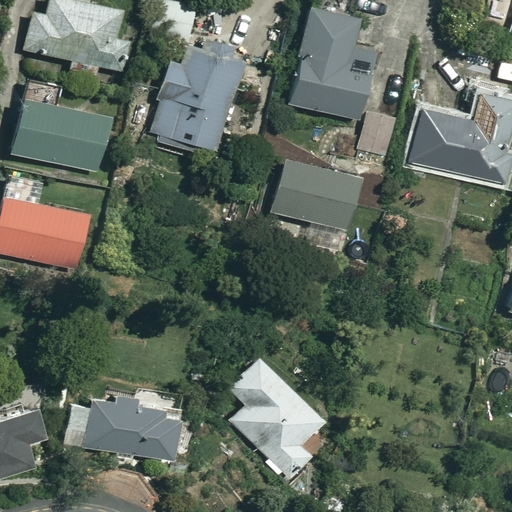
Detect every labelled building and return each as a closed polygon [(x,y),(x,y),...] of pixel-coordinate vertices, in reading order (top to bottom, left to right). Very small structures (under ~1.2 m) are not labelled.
[(111,7),(80,0),(29,0),(19,48),(66,59),(64,67),(90,73),(92,64),(116,70),(123,39),(105,35),(111,7)] [(189,0),(149,0),(143,31),(182,39),(189,0)] [(346,14),(295,4),(287,45),(268,41),(262,72),(286,77),(281,103),(353,117),(368,46),(340,40),(346,14)] [(153,93),(141,134),(208,153),(234,61),(168,41),(164,54),(154,52),(143,90),(153,93)] [(506,97),(467,89),(461,116),(414,106),(403,160),(498,181),(505,148),(495,146),(506,97)] [(99,114),(11,95),(0,146),(0,150),(87,169),(99,114)] [(346,171),(270,158),(261,210),(292,216),(288,242),(332,250),(346,171)] [(22,181),(0,176),(0,252),(67,267),(80,210),(19,197),(22,181)] [(511,266),(499,309),(511,313),(511,266)] [(239,403),(225,417),(264,456),(258,462),(274,477),(280,470),(285,476),(305,455),(292,442),(315,419),(247,353),(219,383),(239,403)] [(110,448),(109,458),(128,459),(128,453),(163,456),(167,400),(62,393),(58,445),(110,448)] [(33,439),(21,403),(0,410),(0,474),(30,464),(23,443),(33,439)]
